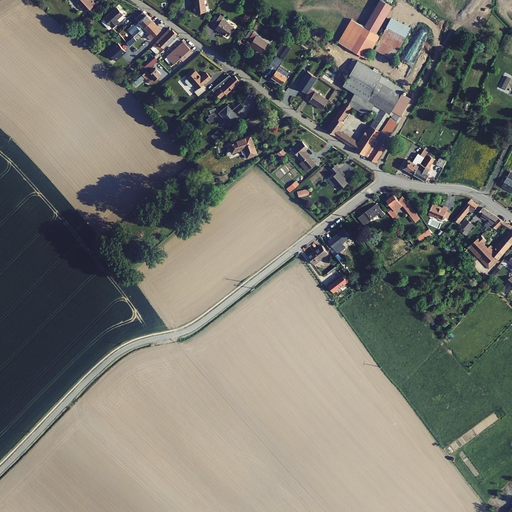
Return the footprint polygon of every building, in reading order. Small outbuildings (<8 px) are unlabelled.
[(78,0),(78,1),(81,4),(81,5),(85,8),(86,8),(89,11),(92,7),(93,8),(98,2),(96,0),(78,0)] [(191,7),(192,13),(203,11),(202,3),(204,3),(203,0),(191,0),(192,4),(193,4),(194,7),(191,7)] [(118,8),(103,21),(111,30),(120,22),(118,20),(124,14),(118,8)] [(137,21),(144,14),(141,12),(135,19),(137,21)] [(137,21),(125,31),(132,38),(138,33),(150,21),(144,14),(137,21)] [(212,28),(224,36),(231,27),(216,16),(210,25),(213,27),(212,28)] [(159,31),(150,21),(138,33),(141,36),(141,37),(144,34),(149,40),(159,31)] [(380,37),(352,21),(339,44),(367,60),(380,37)] [(406,37),(387,28),(375,51),(395,61),(406,37)] [(171,32),(168,29),(155,42),(162,49),(174,37),(170,32),(171,32)] [(82,33),(77,37),(81,41),(86,37),(82,33)] [(135,41),(141,36),(138,33),(132,38),(123,46),(127,50),(135,42),(135,41)] [(244,42),(258,52),(265,43),(250,33),(244,42)] [(106,51),(116,62),(126,52),(116,42),(106,51)] [(183,42),(168,56),(173,61),(175,59),(176,61),(187,50),(184,46),(185,45),(183,42)] [(269,77),(279,83),(284,76),(285,77),(288,73),(285,71),(282,74),(274,69),(280,61),(273,56),(268,65),(267,64),(262,71),(270,76),(269,77)] [(156,59),(145,69),(147,72),(153,66),(158,62),(156,59)] [(338,138),(375,163),(391,138),(389,136),(402,117),(401,116),(412,98),(402,92),(404,89),(358,63),(344,88),(354,93),(353,94),(347,103),(344,101),(325,129),(334,135),(338,130),(342,123),(340,121),(351,106),(367,114),(370,108),(377,113),(357,142),(342,132),(338,138)] [(147,72),(129,87),(131,90),(147,77),(150,81),(153,78),(153,79),(160,73),(153,66),(147,72)] [(195,69),(187,76),(197,88),(202,83),(205,81),(205,82),(211,77),(206,71),(200,76),(195,69)] [(239,81),(234,75),(214,92),(218,97),(223,92),(224,93),(239,81)] [(511,79),(509,78),(503,88),(511,92),(511,89),(511,79)] [(206,87),(202,83),(197,88),(195,90),(198,93),(206,87)] [(307,100),(320,109),(326,100),(309,89),(304,97),(307,99),(307,100)] [(344,101),(347,103),(353,94),(350,92),(344,101)] [(247,109),(241,102),(233,109),(228,103),(219,111),(218,109),(208,113),(209,116),(207,117),(212,123),(219,118),(218,117),(223,113),(231,123),(247,109)] [(250,135),(229,142),(232,152),(244,148),(247,157),(257,153),(250,135)] [(303,141),(293,150),(309,168),(316,162),(305,150),(308,147),(303,141)] [(408,173),(412,175),(413,174),(425,150),(421,148),(417,155),(415,154),(410,163),(406,161),(401,169),(405,171),(405,173),(408,174),(408,173)] [(279,157),(285,153),(282,149),(276,153),(279,157)] [(432,149),(427,157),(432,161),(438,152),(432,149)] [(419,163),(413,174),(425,180),(428,174),(426,173),(429,168),(428,168),(432,161),(427,157),(426,159),(424,158),(421,164),(419,163)] [(440,167),(443,162),(436,158),(434,164),(440,167)] [(180,178),(188,170),(185,168),(178,176),(180,178)] [(342,169),(332,178),(342,189),(350,183),(344,177),(347,175),(342,169)] [(511,174),(510,173),(502,187),(511,192),(511,174)] [(295,180),(285,189),(289,193),(299,184),(295,180)] [(307,188),(296,191),(298,198),(309,194),(307,188)] [(394,198),(387,203),(392,209),(387,213),(391,218),(395,215),(394,213),(402,207),(398,203),(394,198)] [(470,199),(452,220),(456,223),(467,210),(470,213),(478,205),(470,199)] [(373,203),(358,214),(364,221),(378,210),(373,203)] [(410,221),(416,217),(406,204),(403,206),(402,207),(394,213),(395,215),(391,218),(394,222),(398,218),(404,213),(410,221)] [(440,208),(430,204),(426,213),(441,219),(442,217),(445,210),(446,207),(441,206),(440,208)] [(483,208),(479,213),(480,214),(479,216),(485,220),(483,224),(488,227),(491,224),(493,222),(497,217),(483,208)] [(501,224),(503,221),(498,218),(493,222),(491,224),(496,229),(501,224)] [(465,219),(460,225),(464,228),(469,222),(465,219)] [(474,226),(469,222),(464,228),(463,229),(468,233),(474,226)] [(486,238),(481,234),(466,247),(477,257),(476,259),(488,269),(511,241),(511,226),(507,223),(505,227),(508,229),(505,233),(507,234),(494,248),(490,244),(487,246),(482,242),(486,238)] [(417,237),(421,243),(433,235),(429,229),(417,237)] [(344,230),(329,243),(338,255),(346,249),(343,245),(351,238),(344,230)] [(323,247),(309,258),(315,267),(329,256),(323,247)] [(511,286),(511,285),(508,282),(502,288),(507,292),(511,286)] [(511,436),(500,420),(455,452),(477,482),(511,457),(511,436)]
